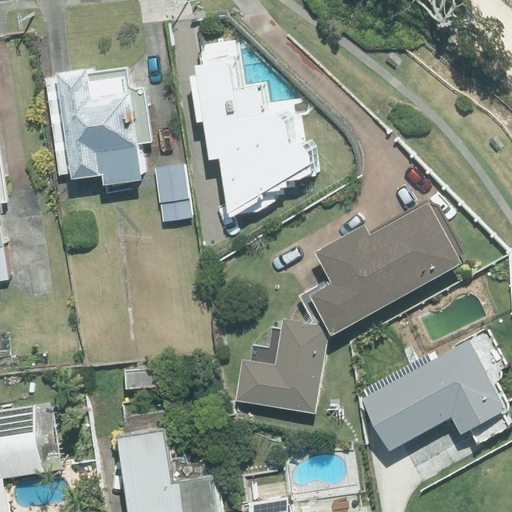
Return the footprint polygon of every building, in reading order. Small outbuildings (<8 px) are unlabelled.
[(235,56),(201,61),(203,70),(196,71),(203,117),(210,116),(216,154),(225,152),(235,211),(277,198),(299,176),(320,173),(315,137),(298,139),(295,116),(287,118),(285,107),(268,110),(263,81),(240,85),(235,56)] [(91,64),(63,68),(78,174),(108,170),(110,180),(148,175),(143,139),(159,136),(151,84),(136,86),(133,65),(92,70),(91,64)] [(0,139),(0,242),(6,242),(0,208),(11,207),(0,139)] [(187,161),(159,165),(165,217),(193,214),(187,161)] [(315,290),(337,330),(466,258),(433,199),(376,231),(370,220),(321,247),(338,277),(315,290)] [(240,398),(319,410),(332,324),(287,317),(280,363),(246,358),(240,398)] [(471,336),(367,394),(397,446),(458,412),(467,430),(511,406),(471,336)] [(167,365),(127,368),(128,386),(168,383),(167,365)] [(37,403),(0,408),(0,475),(47,469),(37,403)] [(170,426),(125,433),(137,511),(213,511),(223,511),(217,471),(178,477),(170,426)] [(0,511),(12,511),(7,475),(0,476),(0,511)] [(293,511),(291,494),(254,499),(255,511),(293,511)]
